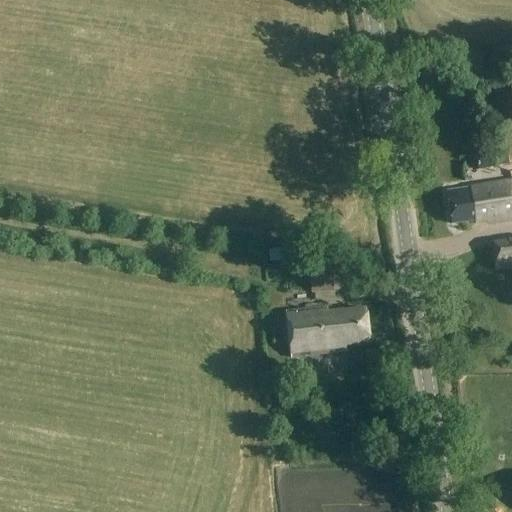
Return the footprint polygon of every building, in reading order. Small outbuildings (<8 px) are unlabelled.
[(476,170),(508,165),(506,155),(475,160),(476,170)] [(474,224),(474,225),(474,227),(486,225),(486,228),(511,223),(511,186),(511,182),(444,193),(450,228),(474,224)] [(493,272),(511,268),(511,240),(488,244),(493,272)] [(310,295),(332,293),(329,266),(307,269),(310,295)] [(328,313),(328,308),(286,312),(290,357),(345,352),(345,345),(370,342),(366,309),(328,313)] [(314,381),(328,380),(326,368),(313,370),(314,381)]
